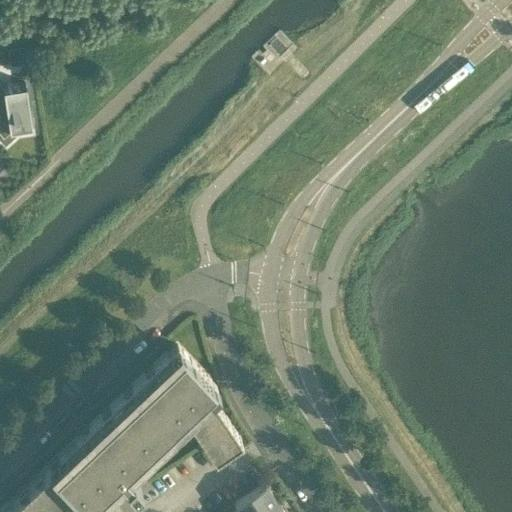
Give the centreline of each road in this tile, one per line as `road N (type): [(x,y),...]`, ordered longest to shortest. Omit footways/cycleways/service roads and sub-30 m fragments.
road 1 (tertiary): [(511,15),(302,217),(282,274)]
road 2 (residential): [(0,459),(161,306),(211,277)]
road 3 (tertiary): [(282,274),(279,318),(299,390),(381,511)]
road 4 (residential): [(211,277),(233,358),(323,511)]
